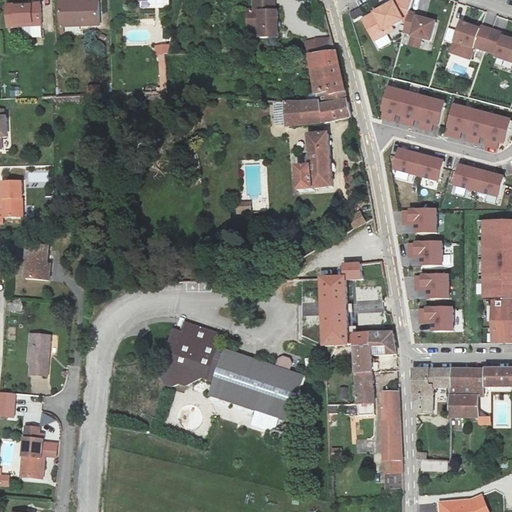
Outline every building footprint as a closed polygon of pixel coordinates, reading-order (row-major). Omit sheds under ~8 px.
[(63,24),(84,24),(98,24),(97,3),(63,3),(63,24)] [(279,4),(257,3),(257,19),(263,19),(262,46),(280,47),(282,20),(278,20),(279,4)] [(43,4),(10,5),(10,28),(44,27),(43,4)] [(350,12),(353,20),(363,16),(360,8),(350,12)] [(375,47),(388,40),(386,36),(404,26),(394,9),(364,26),(375,47)] [(432,47),(437,28),(425,25),(418,23),(419,20),(409,18),(404,38),(413,40),(413,42),(423,44),(432,47)] [(480,34),(473,32),(462,28),(455,48),(463,50),(474,54),(475,53),(497,60),(497,63),(511,67),(511,44),(511,45),(504,42),(505,39),(481,31),(480,34)] [(332,46),(332,37),(306,39),(307,48),(332,46)] [(420,54),(423,44),(413,42),(410,51),(420,54)] [(155,54),(169,53),(168,44),(154,44),(155,54)] [(320,59),(335,60),(332,48),(318,48),(320,59)] [(472,62),(474,54),(463,50),(460,59),(472,62)] [(157,55),(160,93),(167,93),(165,55),(157,55)] [(312,61),(314,72),(317,98),(330,97),(331,99),(347,98),(337,62),(312,61)] [(101,93),(101,85),(87,85),(87,93),(101,93)] [(443,101),(388,87),(380,117),(393,120),(394,114),(400,115),(399,121),(412,125),(414,119),(420,120),(418,126),(431,130),(432,123),(437,125),(443,101)] [(318,104),(318,112),(319,115),(335,113),(338,127),(353,124),(350,112),(347,98),(331,99),(330,97),(317,98),(318,104)] [(318,112),(318,104),(302,105),(303,113),(318,112)] [(509,118),(453,104),(445,133),(458,137),(460,130),(466,132),(464,138),(477,142),(479,135),(485,137),(483,143),(496,147),(498,140),(502,141),(509,118)] [(0,110),(0,151),(2,152),(2,139),(8,139),(7,118),(5,118),(5,110),(0,110)] [(319,115),(318,112),(303,113),(288,112),(276,110),(276,131),(288,130),(289,132),(309,132),(338,127),(335,113),(319,115)] [(328,141),(305,143),(309,174),(295,176),(299,201),(313,199),(314,196),(331,193),(328,141)] [(398,149),(393,169),(439,181),(444,162),(398,149)] [(458,164),(452,184),(499,196),(504,177),(458,164)] [(343,172),(344,201),(365,201),(364,172),(343,172)] [(22,186),(3,186),(3,214),(0,213),(0,227),(3,227),(3,221),(23,221),(22,186)] [(238,203),(238,213),(251,212),(251,203),(238,203)] [(415,224),(415,232),(437,232),(436,210),(403,210),(403,224),(415,224)] [(362,212),(347,216),(351,229),(365,225),(362,212)] [(511,221),(484,222),(484,298),(511,298),(511,221)] [(421,257),(421,264),(443,264),(442,242),(409,242),(409,257),(421,257)] [(44,272),(46,273),(48,254),(27,252),(24,287),(42,289),(44,272)] [(343,272),(345,287),(362,285),(359,270),(343,272)] [(428,289),(428,297),(450,297),(449,274),(416,275),(416,289),(428,289)] [(321,288),(320,288),(320,355),(333,354),(354,353),(354,355),(369,353),(368,341),(346,343),(345,287),(321,288)] [(511,300),(493,301),(494,345),(511,344),(511,300)] [(432,323),(432,330),(453,330),(453,308),(420,308),(420,323),(432,323)] [(247,417),(274,426),(284,429),(299,383),(223,357),(220,365),(213,363),(220,342),(186,330),(182,340),(180,339),(176,341),(174,346),(170,345),(164,362),(166,366),(165,370),(168,376),(162,378),(160,383),(164,391),(171,394),(176,390),(184,393),(189,390),(193,377),(206,381),(210,369),(218,372),(207,403),(247,417)] [(389,337),(368,341),(369,353),(370,360),(385,359),(392,358),(391,344),(389,337)] [(44,346),(25,345),(22,374),(25,375),(23,386),(40,388),(44,346)] [(355,365),(354,355),(354,353),(333,354),(328,366),(355,365)] [(356,382),(371,380),(370,360),(369,353),(354,355),(355,365),(356,382)] [(511,373),(459,374),(459,423),(475,424),(477,393),(511,391),(511,373)] [(447,393),(447,374),(412,374),(413,419),(431,419),(431,393),(447,393)] [(447,374),(447,393),(446,423),(459,423),(459,374),(447,374)] [(371,380),(356,382),(358,413),(373,412),(371,380)] [(0,417),(15,418),(16,393),(0,392),(0,417)] [(383,467),(399,467),(398,434),(397,398),(383,400),(383,459),(383,467)] [(478,426),(491,425),(491,416),(478,417),(478,426)] [(431,419),(413,419),(412,431),(431,431),(431,419)] [(32,440),(20,439),(19,449),(18,468),(22,469),(22,488),(39,489),(40,469),(37,469),(38,450),(31,450),(32,440)] [(18,465),(18,441),(2,440),(1,464),(18,465)] [(399,467),(383,467),(383,486),(399,494),(399,467)] [(440,511),(488,511),(481,495),(470,500),(440,502),(440,511)]
